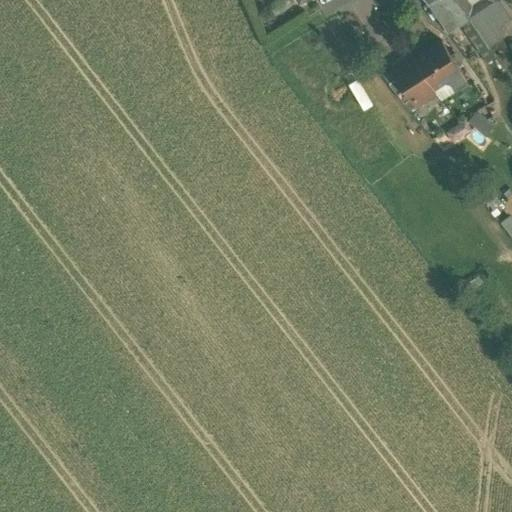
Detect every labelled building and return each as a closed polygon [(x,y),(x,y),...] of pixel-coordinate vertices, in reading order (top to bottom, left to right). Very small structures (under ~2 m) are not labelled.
[(440,0),(434,0),(429,4),(436,15),(446,8),(440,0)] [(511,17),(511,15),(501,0),(495,0),(501,8),(492,15),(485,6),(481,8),(488,17),(474,27),(484,40),(489,47),(504,36),(498,27),(511,17)] [(493,0),(488,3),(485,6),(492,15),(501,8),(495,0),(493,0)] [(477,12),(470,2),(461,8),(466,14),(471,11),(473,14),(477,12)] [(461,8),(459,4),(454,8),(463,21),(468,18),(466,14),(461,8)] [(477,12),(473,14),(471,11),(466,14),(468,18),(474,27),(488,17),(481,8),(477,12)] [(458,25),(448,10),(438,17),(447,32),(458,25)] [(474,27),(468,18),(463,21),(461,22),(466,29),(464,30),(476,46),(484,40),(474,27)] [(442,42),(414,60),(433,89),(449,79),(456,90),(467,82),(442,42)] [(414,60),(412,56),(393,68),(394,70),(419,104),(436,93),(433,89),(414,60)] [(410,110),(419,104),(394,70),(384,77),(410,110)] [(493,125),(478,112),(469,123),(484,136),(493,125)]
